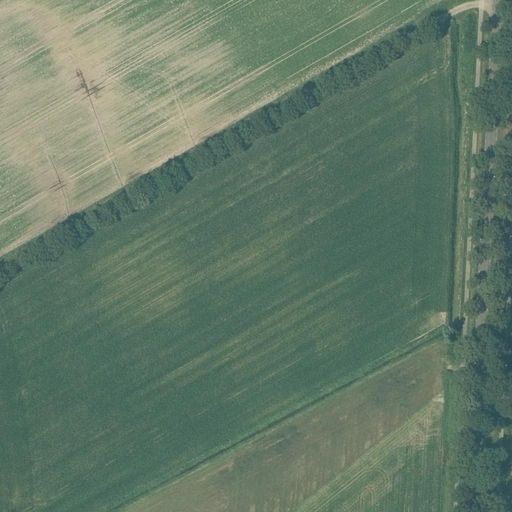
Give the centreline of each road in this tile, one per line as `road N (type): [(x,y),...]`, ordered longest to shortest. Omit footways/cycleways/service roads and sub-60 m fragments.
road 1 (unclassified): [(0,271),(448,15),(493,0)]
road 2 (tertiary): [(471,511),(497,0)]
